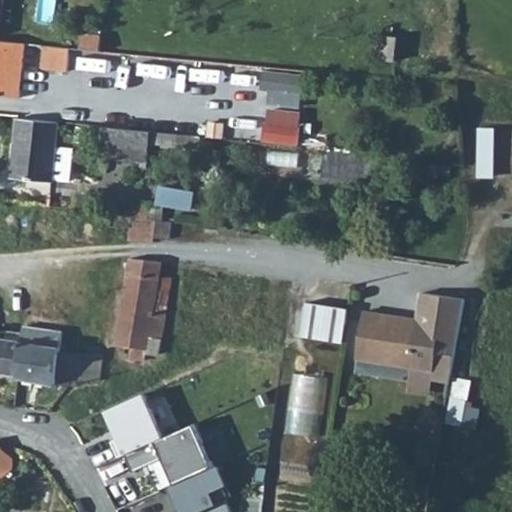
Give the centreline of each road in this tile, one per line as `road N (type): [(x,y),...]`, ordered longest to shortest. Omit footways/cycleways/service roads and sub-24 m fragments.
road 1 (residential): [(447,279),(233,252),(0,254)]
road 2 (track): [(0,422),(40,434),(92,511)]
